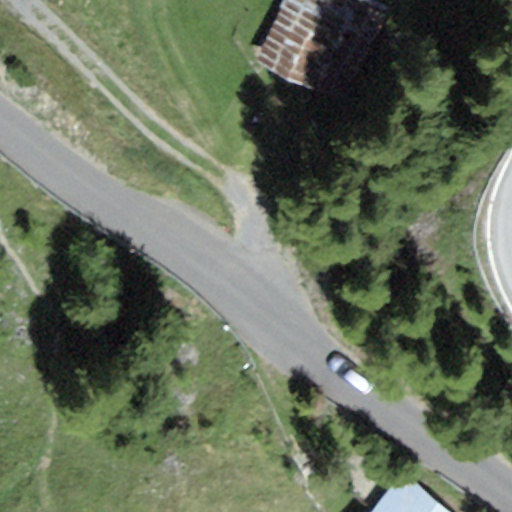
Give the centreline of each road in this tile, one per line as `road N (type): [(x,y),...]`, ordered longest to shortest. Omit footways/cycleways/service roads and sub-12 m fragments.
road 1 (tertiary): [(0,121),(511,495)]
road 2 (track): [(241,293),(255,249),(236,190),(23,0)]
road 3 (track): [(154,0),(184,83),(227,157),(228,182)]
